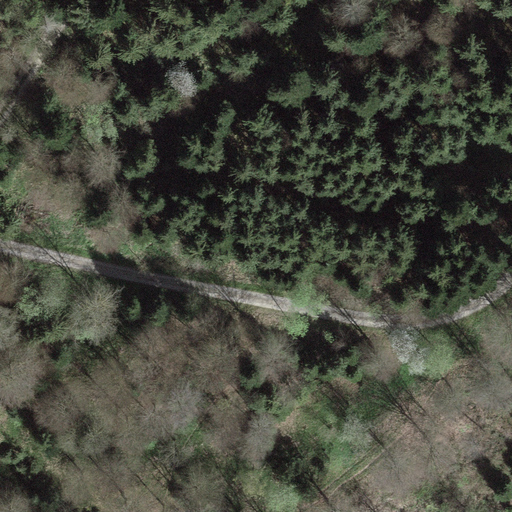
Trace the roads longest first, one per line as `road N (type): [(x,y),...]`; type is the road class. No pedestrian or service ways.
road 1 (track): [(0,244),(390,321),(456,312),(511,276)]
road 2 (track): [(76,0),(0,122)]
